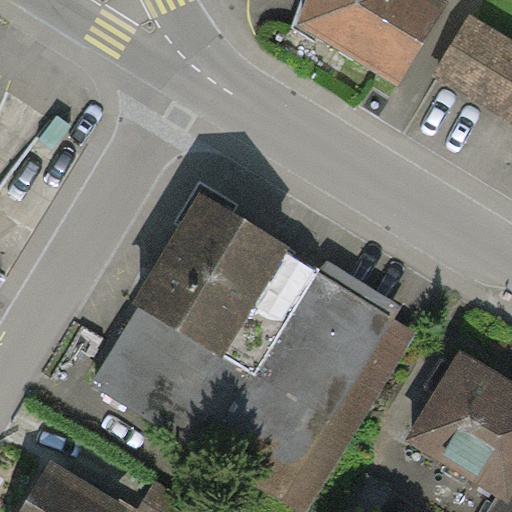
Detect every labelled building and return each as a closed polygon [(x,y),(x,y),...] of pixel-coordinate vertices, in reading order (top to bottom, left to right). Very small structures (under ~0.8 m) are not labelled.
[(313,0),(303,26),(401,85),(446,10),(439,0),(313,0)] [(511,52),(468,27),(432,86),(511,133),(511,52)] [(222,208),(235,216),(241,206),(201,183),(176,223),(187,230),(196,214),(209,211),(222,208)] [(209,211),(196,214),(187,230),(140,306),(144,308),(97,383),(296,505),(406,326),(320,273),(322,270),(235,216),(222,208),(209,211)] [(511,511),(511,387),(462,358),(414,438),(505,493),(492,511),(511,511)] [(103,511),(40,476),(19,511),(103,511)]
